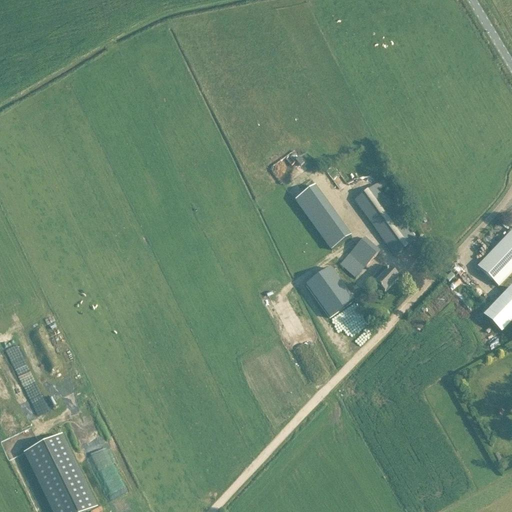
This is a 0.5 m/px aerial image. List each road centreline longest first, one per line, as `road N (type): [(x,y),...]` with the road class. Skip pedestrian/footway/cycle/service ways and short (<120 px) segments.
road 1 (track): [(217,511),(405,314)]
road 2 (unclassified): [(405,314),(511,191)]
